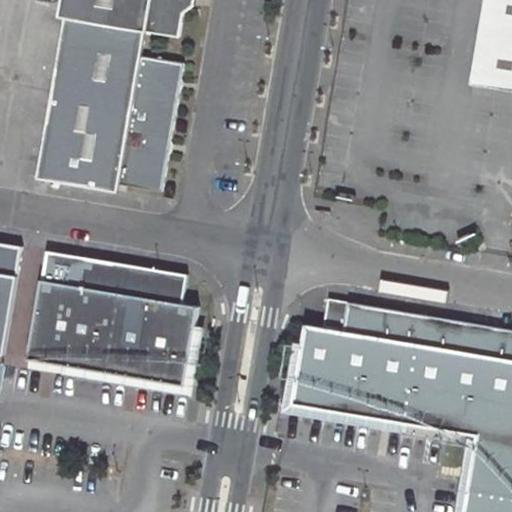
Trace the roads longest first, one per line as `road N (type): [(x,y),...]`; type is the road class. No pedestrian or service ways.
road 1 (residential): [(0,207),(269,248)]
road 2 (residential): [(269,248),(223,511)]
road 3 (residential): [(314,0),(269,248)]
road 4 (residential): [(269,248),(511,290)]
